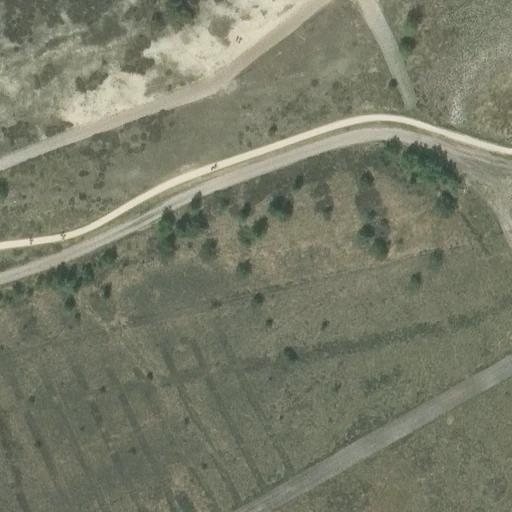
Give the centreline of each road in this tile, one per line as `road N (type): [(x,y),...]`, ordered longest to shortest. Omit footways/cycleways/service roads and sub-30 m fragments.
road 1 (track): [(511,172),(370,135),(225,181),(0,283)]
road 2 (track): [(511,367),(253,511)]
